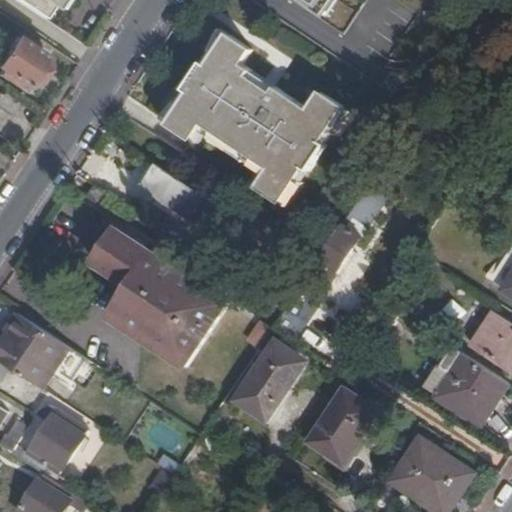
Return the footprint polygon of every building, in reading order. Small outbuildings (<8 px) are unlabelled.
[(15,0),(43,18),(51,6),(55,9),(61,0),(15,0)] [(304,0),(324,12),(331,0),(304,0)] [(438,0),(428,0),(430,32),(441,38),(440,24),(438,0)] [(438,0),(440,24),(458,22),(458,12),(462,11),(459,0),(438,0)] [(233,36),(225,31),(213,52),(219,56),(233,36)] [(15,36),(7,49),(0,44),(0,75),(24,93),(48,58),(15,36)] [(195,93),(187,105),(173,126),(196,142),(207,127),(275,172),(263,191),(287,207),(304,182),(310,171),(315,174),(332,148),(328,145),(335,134),(350,111),(327,96),(315,113),(282,91),(280,95),(254,79),(256,74),(246,67),(256,51),(233,36),(219,56),(212,67),(206,64),(189,90),(195,93)] [(187,105),(183,102),(167,122),(173,126),(187,105)] [(355,114),(350,111),(335,134),(340,137),(355,114)] [(160,167),(145,187),(242,252),(258,229),(233,213),(232,214),(160,167)] [(309,185),(304,182),(287,207),(292,210),(309,185)] [(390,196),(372,182),(320,261),(338,273),(390,196)] [(90,197),(104,206),(112,194),(97,185),(90,197)] [(189,369),(232,305),(213,292),(202,308),(190,307),(167,290),(161,281),(172,265),(119,229),(97,261),(134,287),(112,318),(189,369)] [(269,237),(258,229),(242,252),(253,259),(269,237)] [(511,257),(496,282),(511,292),(511,257)] [(172,265),(161,281),(167,290),(190,307),(202,308),(213,292),(172,265)] [(305,285),(287,311),(277,327),(302,344),(330,301),(305,285)] [(87,357),(21,313),(0,344),(0,359),(11,368),(45,390),(58,371),(71,380),(87,357)] [(511,367),(511,324),(496,314),(476,345),(511,367)] [(273,332),(255,320),(244,337),(262,349),(273,332)] [(279,346),(243,400),(248,404),(271,419),(290,390),(308,365),(279,346)] [(496,398),(500,401),(511,384),(457,349),(433,387),(482,419),(496,398)] [(0,381),(1,382),(11,368),(0,359),(0,381)] [(381,411),(348,388),(313,440),(346,462),(381,411)] [(296,394),(290,390),(271,419),(248,404),(243,411),(271,430),(296,394)] [(31,451),(61,472),(80,444),(67,435),(76,422),(54,408),(47,407),(41,417),(49,423),(31,451)] [(227,421),(218,415),(211,425),(219,431),(227,421)] [(206,434),(205,435),(199,442),(209,449),(222,433),(219,431),(211,425),(206,434)] [(447,511),(472,473),(422,441),(396,481),(443,511),(447,511)] [(163,468),(149,488),(162,498),(177,476),(176,476),(163,468)] [(23,511),(72,511),(77,505),(87,511),(88,511),(93,505),(46,473),(21,510),(23,511)]
